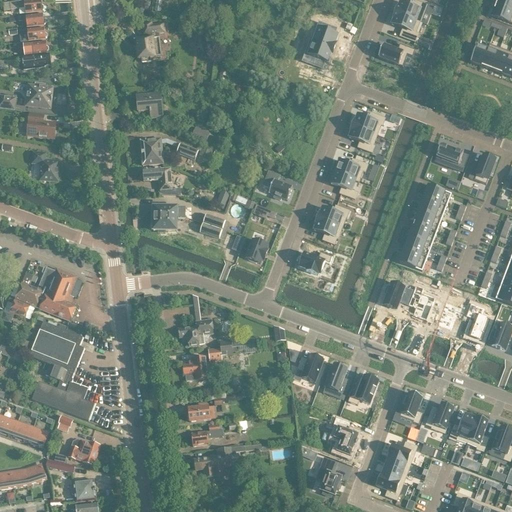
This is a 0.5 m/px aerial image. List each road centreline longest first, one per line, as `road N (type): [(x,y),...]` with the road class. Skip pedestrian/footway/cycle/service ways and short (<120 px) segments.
road 1 (residential): [(264,305),(347,87)]
road 2 (residential): [(183,511),(155,281)]
road 3 (tertiary): [(143,511),(117,286)]
road 4 (tertiary): [(112,243),(84,21)]
road 5 (residential): [(407,360),(355,498),(392,511)]
road 6 (residential): [(264,305),(407,360)]
